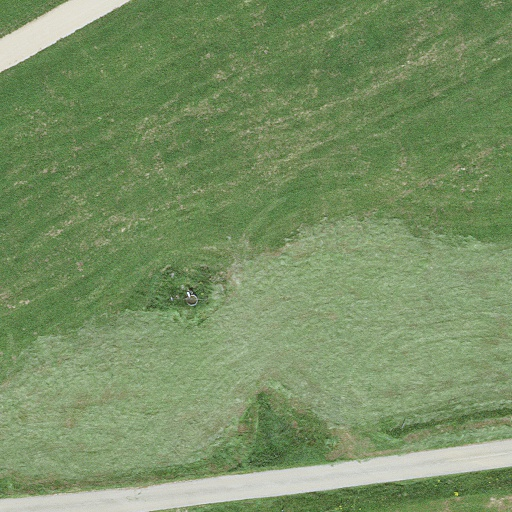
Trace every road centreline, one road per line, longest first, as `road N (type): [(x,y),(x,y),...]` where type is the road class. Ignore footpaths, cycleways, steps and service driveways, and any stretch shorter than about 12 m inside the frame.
road 1 (track): [(33,511),(511,451)]
road 2 (track): [(109,0),(0,63)]
